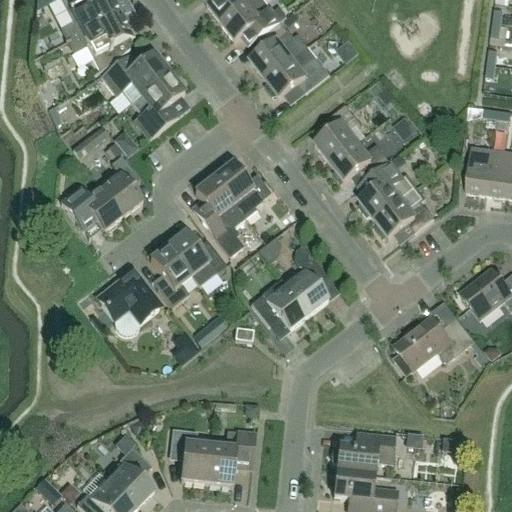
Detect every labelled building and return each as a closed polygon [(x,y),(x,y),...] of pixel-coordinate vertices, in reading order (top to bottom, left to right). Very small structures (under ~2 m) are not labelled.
[(65,46),(118,18),(108,0),(62,0),(50,4),(50,5),(58,3),(71,27),(58,33),(65,46)] [(255,0),(216,0),(205,9),(219,28),(255,0)] [(255,0),(246,7),(219,28),(234,47),(239,43),(246,52),(260,41),(279,27),(286,22),(278,11),(271,17),(265,9),(258,0),(255,0)] [(502,15),(493,14),(491,27),(500,29),(502,15)] [(118,18),(65,46),(72,59),(85,52),(97,76),(90,81),(91,82),(128,54),(124,45),(131,41),(118,18)] [(279,27),(260,41),(268,51),(249,66),(263,85),(306,51),(297,39),(292,42),(279,27)] [(491,27),(489,42),(498,43),(500,29),(491,27)] [(306,51),(263,85),(266,88),(264,92),(271,101),(276,100),(278,104),(297,89),(305,98),(328,80),(316,64),(306,51)] [(497,56),(488,54),(486,68),(495,69),(497,56)] [(137,70),(128,59),(99,81),(115,101),(120,97),(129,108),(139,101),(167,79),(162,73),(165,70),(157,59),(154,62),(151,59),(137,70)] [(486,68),(484,82),(493,83),(495,69),(486,68)] [(139,101),(129,108),(139,120),(133,125),(148,144),(177,121),(168,110),(182,98),(167,79),(139,101)] [(328,168),(355,147),(346,136),(358,127),(344,110),(325,125),(333,134),(313,149),(328,168)] [(496,115),(483,114),(482,123),(495,125),(496,115)] [(496,115),(495,125),(509,126),(510,117),(496,115)] [(101,131),(71,154),(77,162),(107,139),(101,131)] [(358,145),(355,147),(328,168),(334,176),(331,178),(340,189),(362,172),(370,182),(389,167),(375,150),(367,156),(358,145)] [(485,199),(491,155),(470,152),(464,196),(485,199)] [(511,158),(491,155),(485,199),(505,202),(511,158)] [(100,194),(122,222),(141,208),(125,187),(134,180),(120,161),(110,168),(118,179),(100,194)] [(370,182),(355,193),(363,202),(358,206),(360,208),(357,211),(365,222),(369,220),(373,225),(415,192),(405,179),(401,183),(389,167),(370,182)] [(231,168),(212,183),(244,224),(254,216),(252,213),(270,199),(255,180),(246,187),(231,168)] [(199,205),(190,212),(199,223),(216,245),(229,262),(242,251),(235,242),(238,240),(232,233),(234,231),(244,224),(212,183),(193,197),(199,205)] [(415,192),(373,225),(377,230),(373,232),(382,244),(385,241),(387,244),(407,229),(414,238),(433,224),(420,207),(425,204),(415,192)] [(103,237),(122,222),(100,194),(89,202),(86,202),(78,193),(59,208),(76,229),(85,221),(91,222),(103,237)] [(198,291),(215,278),(225,270),(210,251),(201,259),(184,237),(166,251),(190,281),(198,291)] [(166,251),(148,265),(165,286),(156,294),(170,313),(180,305),(187,299),(180,289),(190,281),(166,251)] [(302,276),(284,290),(307,320),(326,305),(316,292),(327,284),(310,262),(298,271),(302,276)] [(137,331),(138,328),(160,311),(132,275),(96,303),(113,325),(113,328),(113,331),(114,333),(116,336),(119,338),(121,339),(124,339),(126,339),(129,339),(132,338),(134,336),(136,334),(137,331)] [(502,305),(511,316),(511,315),(511,278),(500,287),(490,275),(459,299),(478,324),(502,305)] [(261,299),(249,308),(267,330),(277,322),(287,335),(307,320),(284,290),(280,285),(261,299)] [(393,351),(398,358),(391,364),(405,382),(436,358),(445,369),(474,347),(455,323),(439,335),(430,323),(393,351)] [(235,332),(233,344),(250,346),(252,335),(235,332)] [(481,356),(473,362),(479,369),(486,363),(481,356)] [(205,489),(209,450),(194,449),(195,437),(171,434),(168,458),(182,459),(179,486),(205,489)] [(209,450),(205,489),(230,491),(232,474),(250,476),(251,469),(255,437),(235,435),(235,436),(225,435),(225,440),(224,452),(209,450)] [(337,450),(337,453),(334,452),(331,455),(330,465),(332,468),(336,468),(335,476),(372,480),(374,467),(390,469),(393,442),(355,438),(353,452),(337,450)] [(418,441),(405,439),(403,452),(417,454),(418,441)] [(109,483),(106,486),(133,511),(136,511),(152,496),(139,483),(150,472),(130,453),(118,465),(122,469),(121,471),(118,468),(114,469),(107,476),(107,480),(109,483)] [(372,480),(335,476),(332,502),(347,504),(346,511),(393,511),(395,496),(371,493),(372,480)] [(133,511),(106,486),(90,503),(85,499),(75,510),(77,511),(133,511)]
